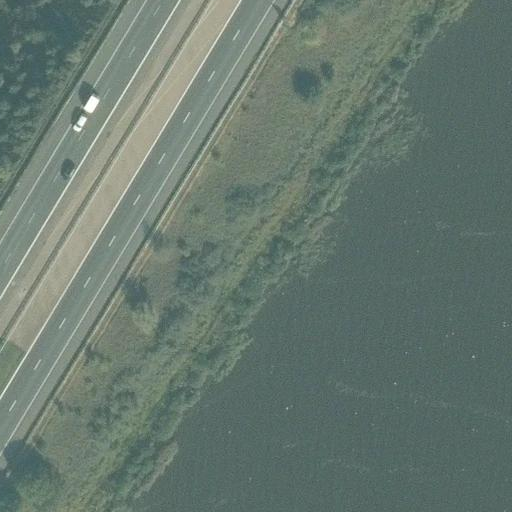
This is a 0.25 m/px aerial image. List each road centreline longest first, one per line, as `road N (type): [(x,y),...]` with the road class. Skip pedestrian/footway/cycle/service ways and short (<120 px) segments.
road 1 (motorway): [(0,425),(257,0)]
road 2 (motorway): [(164,0),(0,275)]
